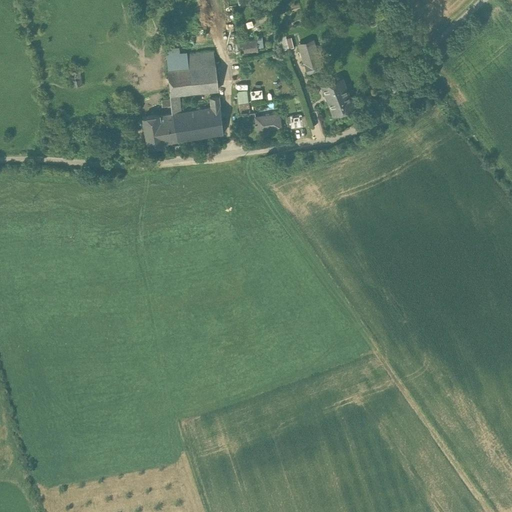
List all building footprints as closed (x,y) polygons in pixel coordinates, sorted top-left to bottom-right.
[(284,35),(276,37),(281,50),(287,48),(285,38),(284,35)] [(259,38),(244,40),(246,51),(260,49),(259,38)] [(313,40),(298,45),(307,73),(321,69),(313,40)] [(169,45),(170,66),(180,65),(179,53),(179,44),(169,45)] [(179,53),(180,65),(202,64),(215,63),(214,51),(179,53)] [(202,64),(203,90),(216,89),(215,63),(202,64)] [(178,92),(203,90),(202,64),(180,65),(170,66),(172,92),(178,92)] [(79,68),(69,70),(72,84),(81,82),(79,68)] [(341,75),(321,82),(332,112),(352,105),(341,75)] [(237,91),(238,100),(249,99),(248,90),(237,91)] [(170,97),(171,104),(172,110),(180,109),(178,92),(172,92),(170,92),(170,97)] [(219,94),(209,95),(210,106),(220,105),(219,94)] [(171,104),(170,97),(162,98),(163,105),(171,104)] [(252,100),(238,101),(239,113),(254,112),(252,100)] [(210,106),(205,106),(208,134),(223,133),(220,105),(210,106)] [(205,106),(197,107),(200,135),(208,134),(205,106)] [(159,111),(162,139),(200,135),(197,107),(180,109),(172,110),(159,111)] [(162,139),(159,111),(159,110),(142,112),(145,144),(162,142),(162,139)] [(279,111),(254,115),(257,129),(281,126),(279,111)] [(301,113),(289,115),(291,126),(302,125),(301,113)]
